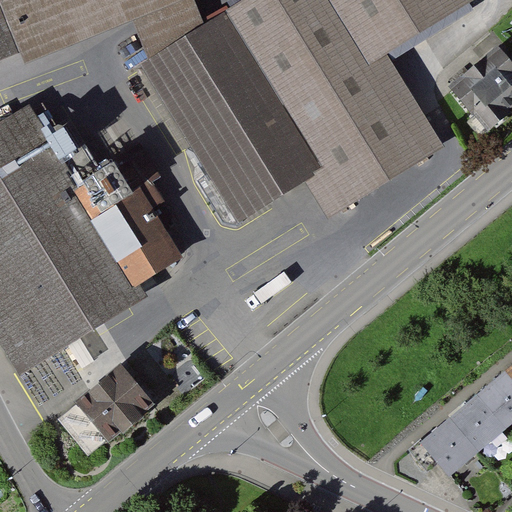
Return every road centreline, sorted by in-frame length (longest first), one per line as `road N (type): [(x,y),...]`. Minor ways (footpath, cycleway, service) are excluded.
road 1 (secondary): [(511,170),(246,390)]
road 2 (residential): [(246,390),(290,443),(335,478),(405,511)]
road 3 (secondary): [(246,390),(97,511)]
